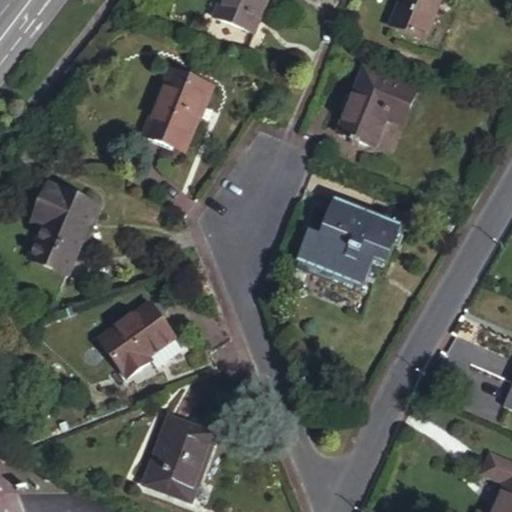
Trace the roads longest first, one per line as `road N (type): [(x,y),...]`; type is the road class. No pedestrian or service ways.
road 1 (residential): [(328,511),(229,256),(271,165)]
road 2 (unclassified): [(338,511),(423,332),(511,183)]
